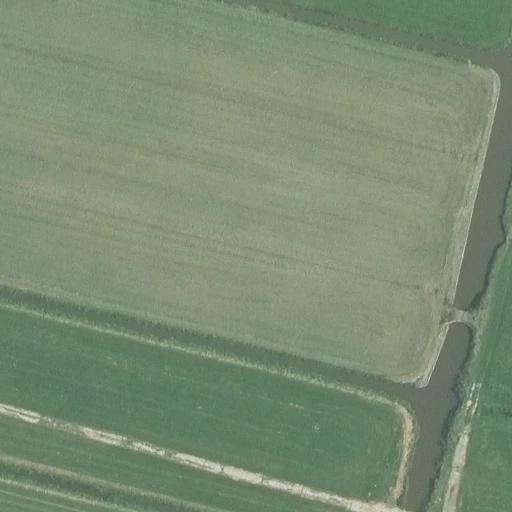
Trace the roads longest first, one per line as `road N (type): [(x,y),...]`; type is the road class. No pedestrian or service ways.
road 1 (track): [(379,511),(0,410)]
road 2 (track): [(448,511),(495,325)]
